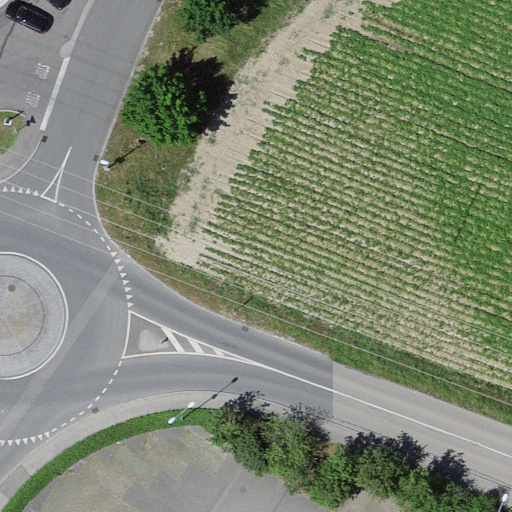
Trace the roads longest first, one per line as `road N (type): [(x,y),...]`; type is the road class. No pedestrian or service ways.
road 1 (tertiary): [(183,351),(267,371),(511,463)]
road 2 (residential): [(136,0),(42,230)]
road 3 (tertiary): [(0,419),(72,396),(101,336)]
road 4 (tertiary): [(101,336),(105,301),(91,268),(42,230)]
